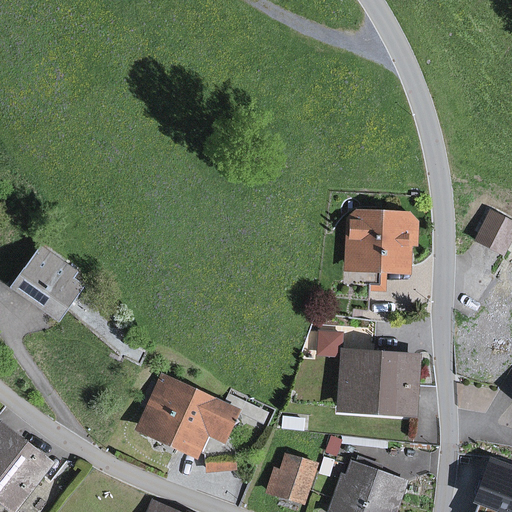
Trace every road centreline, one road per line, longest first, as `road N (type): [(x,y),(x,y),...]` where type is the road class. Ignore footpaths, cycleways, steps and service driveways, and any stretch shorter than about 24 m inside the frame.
road 1 (residential): [(450,511),(457,414),(430,131),(400,36),(373,0)]
road 2 (residential): [(229,511),(74,443),(0,388)]
road 3 (track): [(266,0),(352,35),(400,36)]
